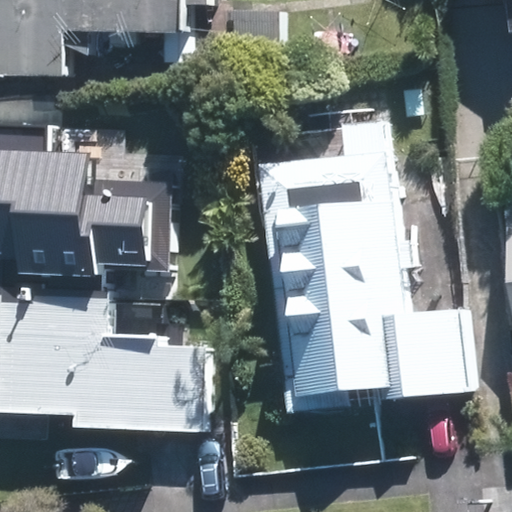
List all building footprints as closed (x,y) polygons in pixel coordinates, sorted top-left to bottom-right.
[(0,0),(0,75),(59,77),(60,32),(188,36),(189,5),(213,6),(213,0),(0,0)] [(286,10),(232,9),(233,50),(286,51),(286,10)] [(405,240),(393,119),(351,123),(354,153),(270,162),(295,412),(362,404),(360,390),(388,387),(389,399),(476,390),(467,307),(412,314),(407,266),(420,265),(417,238),(405,240)] [(85,154),(0,150),(0,257),(18,258),(18,270),(167,276),(171,201),(83,197),(85,154)] [(112,293),(0,288),(0,410),(72,413),(71,428),(200,433),(205,338),(110,334),(112,293)]
